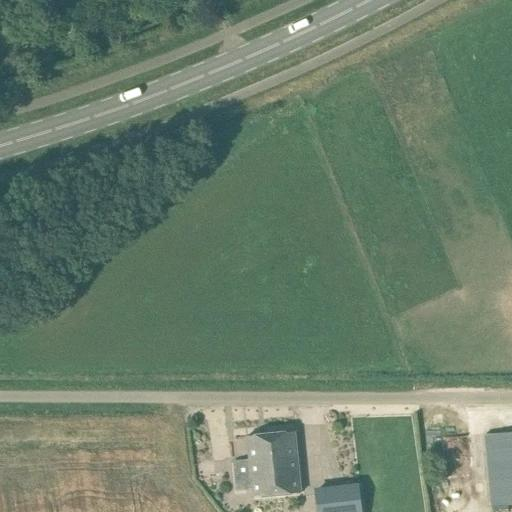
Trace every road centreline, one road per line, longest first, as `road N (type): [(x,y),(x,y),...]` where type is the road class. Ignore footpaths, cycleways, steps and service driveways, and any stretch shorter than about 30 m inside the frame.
road 1 (unclassified): [(0,398),(511,403)]
road 2 (secondary): [(0,150),(155,100),(376,0)]
